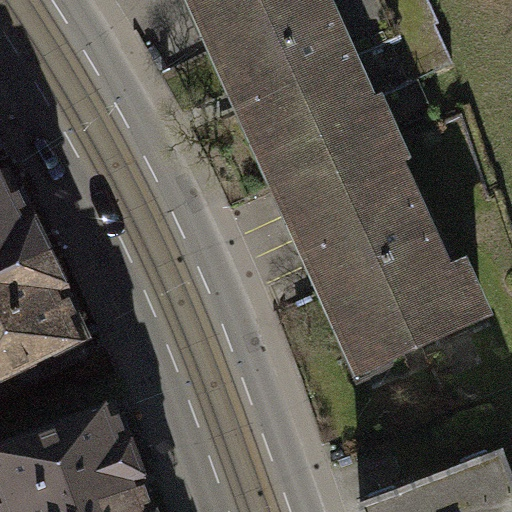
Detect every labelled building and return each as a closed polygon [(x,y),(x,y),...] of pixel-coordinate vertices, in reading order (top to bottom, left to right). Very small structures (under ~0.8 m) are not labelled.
[(246,117),(277,186),(390,136),(373,99),(453,63),(424,0),(203,0),(195,4),(227,74),(241,76),(253,104),(246,117)] [(390,136),(277,186),(307,254),(319,255),(332,284),(327,297),(360,370),(480,317),(461,275),(444,283),(395,174),(400,162),(390,136)] [(0,282),(44,261),(47,252),(37,233),(30,231),(5,180),(0,182),(0,282)] [(0,282),(0,383),(84,342),(58,291),(61,282),(52,265),(44,261),(0,282)] [(0,456),(0,511),(87,511),(85,507),(139,488),(136,480),(138,473),(133,457),(126,454),(112,416),(0,456)] [(408,479),(354,499),(359,511),(511,511),(511,495),(498,459),(489,462),(485,455),(456,466),(460,475),(414,493),(408,479)] [(147,511),(139,488),(85,507),(87,511),(147,511)]
